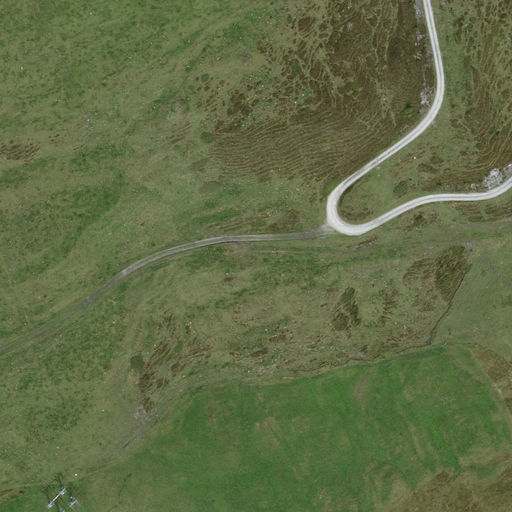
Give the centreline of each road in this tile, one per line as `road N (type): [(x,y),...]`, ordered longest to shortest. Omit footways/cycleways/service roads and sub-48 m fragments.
road 1 (track): [(337,222),(283,238),(214,239),(148,260),(0,348)]
road 2 (track): [(337,222),(331,203),(338,189),(421,128),(437,101),(425,0)]
road 3 (track): [(511,179),(480,196),(427,198),(363,228),(337,222)]
